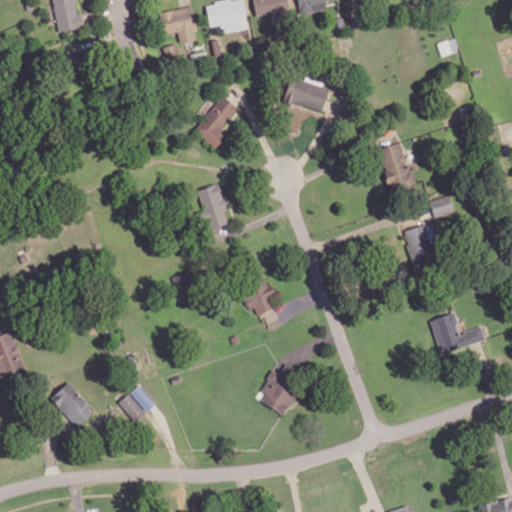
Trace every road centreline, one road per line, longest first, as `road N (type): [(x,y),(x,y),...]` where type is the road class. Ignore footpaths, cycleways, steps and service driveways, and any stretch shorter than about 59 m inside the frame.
road 1 (residential): [(0,493),(76,478),(274,467),(511,393)]
road 2 (residential): [(380,439),(282,177)]
